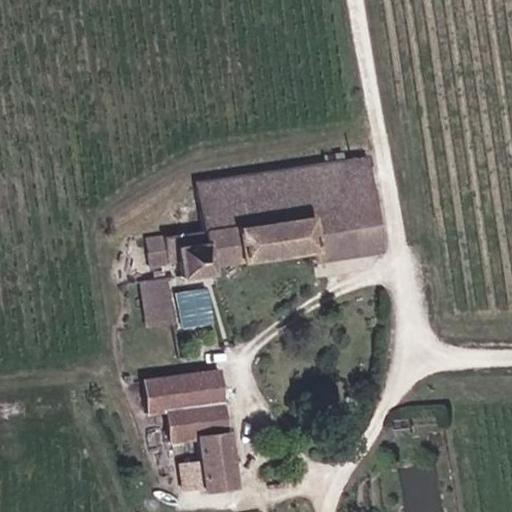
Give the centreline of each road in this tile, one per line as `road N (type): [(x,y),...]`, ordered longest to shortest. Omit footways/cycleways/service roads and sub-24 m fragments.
road 1 (track): [(361,0),(419,356),(390,422),(334,491),(333,511)]
road 2 (track): [(408,258),(282,327),(248,355),(279,443),(334,491)]
